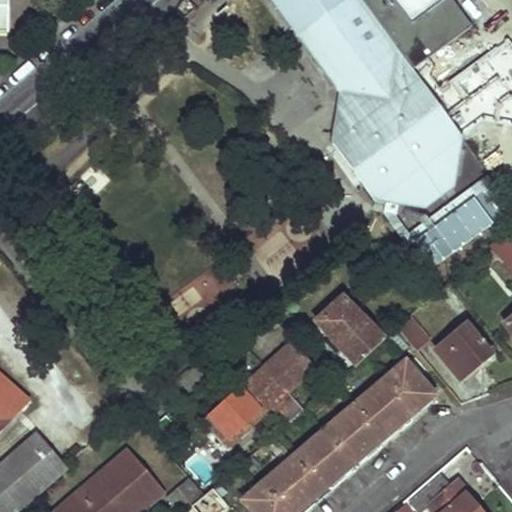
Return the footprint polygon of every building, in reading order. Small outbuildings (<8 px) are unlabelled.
[(330,147),(373,204),(424,212),(452,190),(461,141),(409,75),(469,30),(447,1),(447,0),(262,0),(294,41),(338,100),(352,119),(351,125),(334,122),(330,147)] [(334,122),(351,125),(352,119),(338,100),(334,122)] [(471,189),(410,232),(435,266),(495,223),(471,189)] [(511,226),(502,236),(511,247),(511,226)] [(511,247),(502,236),(490,246),(511,271),(511,247)] [(327,341),(339,353),(343,350),(358,364),(386,340),(343,297),(316,322),(330,336),(327,341)] [(410,318),(399,329),(418,352),(430,342),(410,318)] [(468,328),(438,353),(463,383),(493,359),(468,328)] [(294,344),(265,370),(288,394),(316,368),(294,344)] [(406,363),(243,502),(251,511),(301,511),(436,397),(406,363)] [(0,438),(34,401),(0,370),(0,438)] [(265,370),(207,425),(229,448),(271,409),(287,427),(303,412),(288,394),(265,370)] [(0,465),(0,511),(21,511),(70,470),(38,433),(0,465)] [(53,511),(148,511),(168,495),(129,449),(53,511)] [(443,477),(411,503),(418,511),(421,511),(429,506),(433,511),(479,511),(465,495),(468,493),(459,482),(451,488),(443,477)] [(179,511),(188,511),(206,497),(189,479),(168,498),(179,511)] [(206,497),(188,511),(227,511),(229,510),(213,491),(206,497)]
